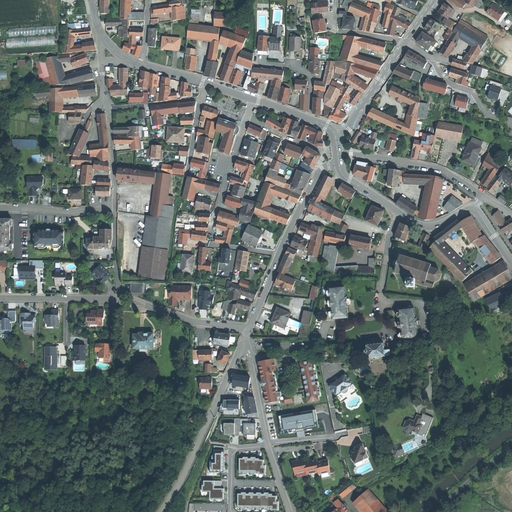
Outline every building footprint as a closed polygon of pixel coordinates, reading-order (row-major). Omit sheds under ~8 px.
[(109,14),(109,0),(101,0),(102,14),(109,14)] [(130,0),(121,0),(121,20),(127,20),(127,13),(128,7),(130,7),(130,0)] [(353,0),(352,0),(345,0),(342,6),(349,9),(352,2),(353,0)] [(416,3),(417,0),(398,0),(398,3),(405,6),(405,5),(414,8),(416,3)] [(450,0),(463,9),(466,4),(460,0),(450,0)] [(318,3),(312,4),(312,13),(325,12),(329,12),(328,1),(318,2),(318,3)] [(356,4),(353,11),(364,15),(366,16),(369,9),(356,4)] [(386,8),(385,13),(386,13),(391,15),(394,6),(388,4),(386,8)] [(442,9),(440,12),(449,19),(452,13),(453,12),(454,10),(445,4),(445,5),(443,8),(442,9)] [(488,12),(499,20),(503,16),(501,15),(504,11),(494,4),(491,8),(489,8),(490,10),(488,12)] [(155,14),(168,12),(167,6),(154,7),(154,11),(155,14)] [(173,21),(182,20),(182,16),(181,7),(172,8),(172,11),(173,21)] [(375,23),(379,11),(372,8),(371,9),(372,10),(370,15),(371,15),(369,21),(375,23)] [(191,9),(189,24),(198,25),(200,10),(191,9)] [(508,13),(504,11),(501,15),(503,16),(499,20),(501,22),(508,13)] [(204,26),(214,27),(214,15),(205,14),(204,26)] [(225,25),(226,15),(215,14),(214,25),(225,25)] [(366,16),(364,15),(360,30),(366,31),(369,17),(366,16)] [(396,16),(393,15),(391,20),(387,35),(393,36),(394,33),(396,23),(394,22),(397,17),(396,16)] [(346,18),(344,17),(342,28),(347,29),(353,30),(355,19),(346,18)] [(404,21),(397,17),(394,22),(396,23),(407,29),(408,27),(410,24),(404,21)] [(325,19),(322,20),(319,20),(313,21),(315,33),(326,31),(325,25),(325,19)] [(425,29),(435,35),(442,25),(432,19),(428,24),(425,29)] [(445,25),(450,28),(454,21),(449,19),(445,25)] [(462,19),(459,23),(476,34),(478,30),(462,19)] [(450,29),(454,31),(458,24),(454,21),(450,28),(450,29)] [(476,34),(459,23),(454,31),(453,32),(461,37),(475,45),(476,46),(478,44),(482,37),(476,34)] [(210,53),(218,54),(219,46),(220,29),(214,27),(204,26),(198,25),(189,24),(188,24),(187,39),(197,40),(197,39),(212,41),(210,53)] [(10,36),(47,34),(46,27),(10,28),(10,36)] [(236,33),(247,36),(249,32),(237,28),(236,33)] [(454,31),(450,29),(444,38),(448,40),(449,39),(453,32),(454,31)] [(241,50),(242,50),(242,49),(244,46),(247,39),(223,31),(222,35),(220,42),(234,47),(241,50)] [(421,37),(417,42),(429,49),(432,45),(434,46),(437,41),(424,32),(421,37)] [(457,44),(461,37),(453,32),(449,39),(450,39),(457,44)] [(258,51),(269,52),(269,49),(269,37),(259,36),(258,51)] [(361,38),(348,36),(348,39),(347,41),(360,44),(361,38)] [(63,53),(72,52),(73,47),(74,38),(73,38),(65,37),(63,53)] [(273,37),(269,37),(269,49),(275,50),(280,50),(280,44),(280,40),(280,37),(273,37)] [(290,50),(300,50),(301,37),(295,37),(295,39),(291,39),(290,50)] [(487,40),(482,37),(478,44),(481,46),(473,56),(476,57),(487,40)] [(7,39),(8,47),(19,46),(18,38),(7,39)] [(179,50),(180,39),(163,38),(162,48),(169,48),(172,49),(172,50),(179,50)] [(360,44),(359,46),(367,48),(369,39),(361,38),(360,44)] [(369,39),(367,48),(384,52),(385,48),(386,44),(369,39)] [(449,57),(457,44),(450,39),(442,52),(445,54),(449,57)] [(354,63),(356,56),(359,46),(360,44),(347,41),(342,59),(347,61),(354,63)] [(83,51),(97,50),(96,46),(95,43),(83,45),(83,46),(83,51)] [(469,54),(473,56),(481,46),(478,44),(476,46),(475,45),(469,54)] [(133,54),(138,57),(141,47),(136,45),(134,50),(133,54)] [(227,65),(234,68),(241,50),(234,47),(227,65)] [(195,57),(196,50),(186,48),(186,55),(188,56),(195,57)] [(244,66),(250,68),(252,69),(254,53),(246,50),(242,49),(242,50),(237,64),(244,66)] [(407,54),(405,57),(419,65),(422,58),(423,58),(409,50),(407,54)] [(209,60),(216,62),(218,54),(210,53),(209,60)] [(318,54),(310,53),(310,60),(311,61),(311,63),(310,63),(309,71),(312,73),(315,75),(316,74),(317,60),(318,60),(318,54)] [(86,54),(72,59),(75,67),(86,63),(89,62),(86,54)] [(472,64),(476,57),(473,56),(469,54),(467,58),(465,61),(472,64)] [(54,85),(66,84),(64,78),(59,61),(58,56),(46,58),(54,85)] [(197,57),(195,57),(188,56),(187,63),(186,69),(190,70),(194,70),(197,57)] [(380,70),(383,65),(356,56),(354,63),(356,63),(380,70)] [(426,60),(422,58),(419,65),(424,68),(428,62),(426,61),(426,60)] [(466,69),(468,63),(454,59),(453,62),(452,64),(466,69)] [(216,62),(209,60),(205,76),(215,78),(219,63),(216,62)] [(325,73),(326,73),(327,65),(334,66),(335,62),(327,61),(325,73)] [(347,61),(335,61),(335,63),(334,66),(336,67),(335,72),(343,74),(347,61)] [(350,85),(353,78),(354,72),(356,65),(347,62),(341,80),(350,85)] [(235,70),(242,72),(244,66),(237,64),(235,70)] [(224,81),(229,82),(234,68),(227,65),(221,80),(224,81)] [(325,78),(331,80),(332,75),(334,66),(327,65),(326,73),(325,76),(325,78)] [(471,73),(480,76),(483,68),(473,65),(471,73)] [(364,76),(374,79),(376,76),(378,72),(370,69),(366,67),(361,66),(358,73),(361,74),(364,76)] [(398,68),(394,73),(411,80),(411,79),(413,74),(398,68)] [(469,74),(452,69),(451,72),(449,76),(458,79),(467,82),(469,74)] [(93,70),(64,78),(66,84),(71,84),(95,78),(93,70)] [(233,84),(237,86),(242,72),(235,70),(230,83),(233,84)] [(251,78),(259,79),(262,79),(263,70),(254,70),(251,78)] [(282,81),(284,72),(277,71),(263,70),(262,79),(264,79),(273,80),(282,81)] [(144,88),(148,88),(150,74),(146,72),(142,71),(140,87),(144,88)] [(415,71),(413,74),(411,79),(420,82),(424,75),(415,71)] [(150,74),(149,88),(157,89),(157,85),(157,83),(158,76),(155,75),(150,74)] [(163,77),(160,101),(168,100),(168,94),(170,79),(167,78),(163,77)] [(257,83),(259,83),(259,79),(251,78),(249,85),(255,87),(257,83)] [(356,90),(363,95),(365,91),(367,88),(353,78),(350,85),(350,86),(352,88),(356,90)] [(425,82),(423,89),(445,95),(448,85),(426,79),(425,82)] [(279,89),(282,81),(273,80),(271,87),(279,89)] [(307,87),(308,81),(296,81),(295,89),(302,90),(301,92),(308,92),(308,90),(306,90),(306,89),(307,87)] [(331,86),(342,92),(344,87),(333,82),(331,86)] [(257,94),(261,95),(263,86),(264,84),(263,84),(259,83),(257,83),(255,87),(254,92),(257,94)] [(326,92),(327,85),(324,84),(315,83),(314,90),(326,92)] [(80,94),(80,95),(97,94),(97,89),(96,84),(79,86),(80,94)] [(340,98),(345,101),(348,95),(349,93),(352,88),(350,86),(347,84),(340,98)] [(63,96),(80,94),(79,86),(63,88),(63,96)] [(110,87),(111,96),(128,95),(128,86),(120,87),(112,87),(110,87)] [(334,108),(342,92),(331,86),(325,97),(325,106),(325,117),(329,119),(334,108)] [(391,91),(390,94),(407,102),(411,94),(393,86),(391,91)] [(502,89),(491,86),(490,91),(488,97),(494,100),(495,100),(498,101),(500,95),(502,89)] [(272,99),(276,101),(279,89),(271,87),(268,98),(272,99)] [(289,89),(283,88),(281,87),(278,101),(282,102),(287,104),(290,90),(289,89)] [(63,108),(63,96),(63,88),(51,89),(51,96),(51,112),(62,112),(63,108)] [(35,97),(51,96),(51,89),(35,90),(35,97)] [(347,102),(354,106),(358,101),(363,95),(356,90),(352,95),(351,97),(347,102)] [(314,98),(321,99),(323,99),(324,93),(314,91),(314,95),(314,98)] [(130,94),(131,102),(144,102),(144,93),(130,94)] [(156,93),(149,93),(148,102),(159,102),(160,93),(156,93)] [(416,97),(411,94),(407,102),(413,105),(416,97)] [(453,95),(451,105),(455,106),(466,109),(467,105),(469,99),(458,96),(453,95)] [(420,98),(416,97),(413,105),(412,107),(411,107),(409,114),(410,114),(407,126),(397,122),(394,127),(414,137),(418,120),(418,115),(420,98)] [(313,113),(320,116),(321,99),(314,98),(313,113)] [(334,108),(340,111),(345,101),(340,98),(334,108)] [(180,110),(181,113),(195,111),(196,107),(197,102),(180,104),(179,104),(180,110)] [(164,112),(174,111),(173,104),(151,107),(152,114),(153,114),(162,113),(164,112)] [(205,106),(203,114),(213,117),(215,110),(205,106)] [(329,119),(341,122),(347,115),(340,111),(334,108),(329,119)] [(368,115),(394,127),(397,122),(397,121),(372,110),(368,115)] [(70,113),(70,122),(81,122),(81,118),(82,114),(70,113)] [(163,125),(162,119),(162,113),(153,114),(153,116),(154,126),(159,125),(163,125)] [(31,114),(30,121),(39,122),(40,115),(31,114)] [(98,115),(100,129),(107,129),(106,114),(98,115)] [(159,129),(159,125),(154,126),(153,116),(151,116),(152,130),(159,129)] [(281,131),(288,134),(293,120),(286,117),(283,126),(281,131)] [(220,118),(217,131),(223,133),(221,139),(224,140),(220,151),(230,154),(236,135),(238,134),(239,133),(240,131),(240,129),(240,127),(239,125),(237,123),(233,122),(231,121),(231,122),(230,121),(230,123),(229,122),(229,123),(224,122),(225,121),(224,121),(224,120),(223,119),(220,118)] [(267,123),(274,128),(277,123),(275,122),(273,121),(269,119),(267,123)] [(206,132),(205,136),(213,138),(215,130),(216,130),(218,123),(209,120),(207,127),(206,132)] [(293,120),(290,129),(296,132),(297,129),(298,126),(299,122),(293,120)] [(439,122),(436,134),(447,136),(456,138),(458,126),(439,122)] [(277,129),(281,131),(283,126),(277,123),(274,128),(277,129)] [(301,131),(299,138),(305,140),(308,132),(310,126),(304,124),(302,127),(301,131)] [(250,127),(249,130),(261,136),(264,130),(251,125),(250,127)] [(129,127),(129,128),(129,133),(128,133),(128,135),(128,137),(132,137),(141,137),(145,137),(145,131),(142,131),(142,126),(139,127),(134,127),(129,127)] [(317,130),(310,126),(308,132),(315,135),(317,130)] [(168,141),(184,142),(185,128),(169,127),(168,141)] [(70,152),(77,156),(88,132),(84,131),(82,130),(80,129),(70,152)] [(100,129),(102,145),(109,144),(107,129),(100,129)] [(293,136),(299,138),(301,131),(297,129),(296,132),(290,129),(288,134),(293,136)] [(324,133),(317,130),(315,135),(314,138),(312,142),(315,144),(319,145),(321,141),(324,133)] [(355,144),(362,133),(358,131),(351,141),(355,144)] [(362,146),(362,147),(365,148),(368,149),(368,148),(373,150),(376,141),(375,141),(373,140),(370,140),(368,139),(365,138),(366,137),(363,136),(361,143),(363,144),(362,146)] [(141,137),(132,137),(132,143),(133,149),(142,149),(141,137)] [(207,153),(207,152),(212,153),(214,143),(210,142),(211,139),(202,137),(201,144),(201,145),(199,145),(199,147),(198,152),(204,153),(207,153)] [(38,148),(38,139),(13,139),(13,152),(18,152),(18,148),(38,148)] [(242,155),(254,159),(259,143),(247,139),(244,147),(242,155)] [(415,140),(412,157),(418,159),(419,149),(421,148),(422,141),(421,141),(415,140)] [(422,140),(422,141),(421,148),(425,149),(429,149),(432,150),(433,142),(422,140)] [(265,159),(272,162),(276,152),(279,144),(274,142),(270,141),(264,155),(266,156),(265,159)] [(467,163),(473,165),(481,148),(469,142),(464,155),(462,160),(467,163)] [(394,152),(396,145),(388,143),(386,150),(394,152)] [(98,160),(109,162),(109,153),(109,144),(102,145),(91,146),(91,158),(91,159),(97,158),(98,158),(98,160)] [(294,156),(300,159),(303,155),(303,154),(306,150),(289,144),(285,153),(294,156)] [(153,145),(152,159),(152,160),(160,161),(161,152),(161,146),(153,145)] [(190,148),(187,147),(187,151),(181,150),(181,147),(180,147),(180,155),(188,156),(190,148)] [(306,162),(315,169),(319,162),(322,155),(308,147),(306,150),(303,154),(309,157),(307,160),(306,162)] [(274,159),(275,159),(282,162),(285,155),(277,152),(277,153),(274,159)] [(489,153),(486,158),(500,167),(503,162),(489,153)] [(483,164),(491,169),(496,173),(501,167),(500,167),(486,158),(483,164)] [(206,162),(193,159),(192,163),(191,166),(197,167),(202,168),(204,169),(205,169),(206,162)] [(271,169),(278,171),(282,162),(275,159),(271,169)] [(240,168),(246,170),(248,163),(238,160),(237,164),(236,166),(240,168)] [(95,166),(95,168),(110,171),(110,167),(109,163),(96,161),(95,165),(95,166)] [(242,179),(249,182),(255,165),(248,163),(246,170),(245,172),(242,179)] [(173,173),(173,172),(184,174),(185,170),(185,165),(175,164),(174,166),(163,165),(163,168),(159,168),(159,172),(173,173)] [(356,165),(354,174),(360,176),(365,178),(368,168),(365,167),(357,165),(356,165)] [(493,177),(494,177),(501,182),(503,180),(504,179),(511,184),(511,182),(511,173),(502,165),(501,167),(496,173),(493,177)] [(368,166),(368,168),(365,178),(364,180),(372,182),(376,168),(368,166)] [(82,185),(92,185),(93,175),(93,169),(84,168),(82,185)] [(139,182),(139,181),(140,171),(119,169),(119,174),(118,180),(139,182)] [(491,169),(487,175),(492,178),(493,177),(496,173),(491,169)] [(294,180),(307,184),(309,180),(312,175),(309,173),(298,170),(294,180)] [(398,186),(399,182),(400,171),(390,170),(389,176),(388,185),(398,186)] [(139,181),(157,183),(158,173),(140,171),(139,181)] [(158,173),(157,183),(153,216),(166,218),(167,206),(171,174),(158,173)] [(266,181),(279,186),(281,179),(269,174),(266,181)] [(403,182),(426,183),(427,176),(407,175),(404,175),(403,182)] [(484,185),(487,187),(492,178),(487,175),(481,183),(484,185)] [(198,179),(188,176),(183,198),(193,201),(193,200),(193,199),(196,186),(198,179)] [(315,213),(316,212),(324,216),(323,217),(331,220),(340,224),(341,223),(345,215),(335,211),(320,203),(331,179),(325,176),(309,210),(315,213)] [(428,183),(427,187),(441,190),(444,179),(436,177),(430,176),(427,176),(426,183),(428,183)] [(230,182),(238,185),(243,187),(243,184),(245,181),(232,177),(230,182)] [(490,184),(487,189),(489,191),(492,193),(501,182),(494,177),(489,184),(490,184)] [(43,178),(35,178),(35,180),(31,180),(28,182),(28,188),(29,188),(30,196),(37,196),(36,191),(36,188),(40,188),(43,185),(43,178)] [(207,182),(198,179),(196,186),(205,188),(207,182)] [(279,186),(285,188),(287,183),(287,181),(281,179),(279,186)] [(441,190),(439,201),(443,202),(447,181),(444,179),(441,190)] [(221,185),(207,182),(205,188),(205,189),(219,192),(220,189),(221,185)] [(266,182),(258,203),(269,207),(274,193),(277,185),(266,182)] [(302,194),(306,187),(293,183),(292,183),(291,185),(289,190),(302,194)] [(351,199),(356,191),(348,187),(342,184),(338,191),(351,199)] [(233,194),(243,198),(246,188),(244,187),(243,187),(238,185),(237,187),(235,186),(234,190),(233,194)] [(302,195),(277,185),(274,193),(299,202),(302,195)] [(97,191),(97,195),(111,195),(111,192),(111,188),(97,187),(97,191)] [(425,220),(435,219),(438,207),(439,201),(441,190),(427,187),(421,213),(421,217),(425,220)] [(69,189),(69,199),(72,199),(76,199),(82,199),(82,189),(69,189)] [(498,199),(504,203),(507,199),(501,195),(498,199)] [(234,197),(229,196),(227,200),(226,203),(236,206),(239,198),(234,197)] [(234,196),(234,197),(239,198),(245,200),(254,203),(250,219),(241,217),(240,219),(252,222),(258,202),(234,196)] [(199,197),(196,207),(197,207),(201,208),(202,209),(203,207),(210,210),(211,206),(213,201),(199,197)] [(401,197),(396,204),(404,210),(413,216),(414,214),(416,210),(418,209),(401,197)] [(452,197),(444,208),(450,213),(463,204),(452,197)] [(245,200),(239,198),(236,206),(243,208),(245,200)] [(254,203),(245,200),(243,208),(241,217),(250,219),(254,203)] [(266,216),(271,218),(275,209),(269,207),(258,203),(255,212),(263,215),(266,216)] [(141,265),(167,268),(174,206),(167,206),(166,218),(153,216),(147,215),(141,265)] [(366,221),(378,226),(381,218),(384,211),(372,206),(366,221)] [(275,209),(271,218),(288,224),(290,220),(292,215),(286,213),(281,211),(275,209)] [(495,220),(499,227),(506,223),(500,214),(498,211),(492,216),(495,220)] [(233,218),(220,214),(218,220),(231,224),(233,218)] [(471,217),(460,223),(471,243),(475,241),(482,237),(471,217)] [(0,218),(0,250),(13,250),(13,244),(10,244),(10,240),(10,229),(10,225),(13,225),(13,219),(0,218)] [(499,227),(503,233),(511,226),(511,220),(511,219),(506,223),(499,227)] [(434,238),(436,241),(439,244),(462,226),(458,220),(448,228),(434,238)] [(229,224),(219,221),(218,224),(217,227),(227,231),(229,225),(229,224)] [(299,230),(313,236),(309,255),(317,257),(318,253),(324,228),(315,226),(312,225),(308,224),(308,225),(302,223),(301,226),(299,230)] [(347,226),(341,223),(340,224),(337,231),(346,233),(347,226)] [(395,236),(407,241),(412,228),(400,223),(398,230),(395,236)] [(235,227),(229,225),(227,231),(225,238),(224,242),(230,243),(235,227)] [(243,240),(256,246),(260,239),(263,232),(250,225),(243,240)] [(34,232),(34,246),(64,246),(64,232),(60,232),(60,230),(55,230),(55,232),(52,232),(52,230),(50,229),(49,229),(48,229),(47,230),(47,232),(46,232),(46,230),(38,230),(38,232),(34,232)] [(94,239),(94,248),(109,248),(109,240),(112,240),(112,230),(108,230),(106,230),(103,230),(101,230),(101,236),(97,236),(97,239),(94,239)] [(188,237),(188,231),(180,230),(179,244),(187,244),(188,242),(188,237)] [(208,233),(193,231),(192,238),(195,238),(198,238),(207,240),(207,237),(208,233)] [(324,240),(344,245),(345,239),(346,236),(326,232),(324,240)] [(418,246),(423,248),(429,236),(424,233),(418,246)] [(293,240),(291,245),(299,248),(297,251),(303,254),(309,242),(296,235),(293,240)] [(351,235),(349,245),(369,249),(370,244),(371,239),(351,235)] [(485,236),(482,237),(475,241),(493,263),(501,257),(485,236)] [(432,245),(428,249),(461,282),(469,275),(439,244),(436,241),(432,245)] [(330,245),(330,246),(325,245),(322,260),(326,262),(324,272),(333,274),(333,273),(334,268),(338,247),(330,245)] [(286,254),(293,258),(296,252),(289,248),(287,251),(286,254)] [(222,263),(230,264),(232,249),(228,249),(224,249),(222,263)] [(236,269),(246,271),(248,261),(250,252),(240,251),(236,269)] [(194,255),(183,254),(182,272),(192,273),(194,255)] [(290,263),(293,258),(286,254),(281,264),(289,267),(291,263),(290,263)] [(432,288),(434,282),(435,282),(439,280),(441,274),(439,270),(430,267),(431,265),(400,255),(394,272),(407,276),(406,287),(414,287),(415,282),(423,285),(432,288)] [(369,258),(369,267),(358,266),(358,265),(352,266),(352,267),(352,272),(352,273),(375,273),(375,267),(374,267),(374,258),(369,258)] [(0,260),(0,267),(3,268),(3,270),(8,270),(8,260),(0,260)] [(200,262),(199,269),(211,270),(212,264),(206,263),(200,262)] [(464,286),(473,301),(511,278),(511,275),(504,263),(487,273),(481,276),(464,286)] [(285,274),(289,267),(281,264),(278,271),(285,274)] [(100,265),(93,273),(98,278),(99,279),(99,280),(98,283),(100,284),(103,284),(111,276),(100,265)] [(167,268),(141,265),(140,275),(166,278),(167,268)] [(35,277),(35,268),(35,267),(33,267),(20,267),(20,270),(21,272),(20,273),(20,277),(35,277)] [(56,280),(56,286),(61,286),(61,283),(63,283),(66,283),(66,284),(73,284),(73,277),(66,277),(66,273),(56,273),(56,276),(53,278),(56,280)] [(288,277),(280,274),(278,279),(275,284),(282,287),(285,288),(291,291),(296,281),(290,278),(288,277)] [(241,279),(240,286),(246,287),(249,289),(251,282),(241,279)] [(132,292),(143,292),(143,284),(132,283),(132,292)] [(241,294),(243,295),(246,287),(240,286),(232,283),(232,288),(230,300),(240,299),(241,294)] [(170,293),(169,306),(173,306),(177,306),(177,298),(183,299),(191,300),(192,286),(172,286),(172,293),(170,293)] [(310,299),(316,299),(319,288),(314,286),(310,299)] [(345,286),(329,288),(329,291),(330,296),(331,301),(331,307),(332,311),(332,317),(333,319),(348,318),(347,307),(346,297),(345,286)] [(246,287),(243,295),(255,298),(257,295),(258,291),(249,289),(246,287)] [(326,320),(333,319),(332,317),(330,317),(329,315),(329,313),(329,312),(332,311),(331,307),(329,307),(329,306),(328,305),(328,304),(328,302),(328,301),(331,301),(330,296),(328,296),(327,295),(326,293),(327,292),(327,291),(329,291),(329,288),(323,289),(325,307),(326,320)] [(486,299),(492,311),(511,301),(511,295),(509,289),(486,299)] [(211,291),(203,290),(202,296),(201,295),(200,309),(208,309),(208,303),(213,303),(214,296),(210,296),(211,291)] [(239,300),(238,303),(237,306),(250,310),(251,306),(252,303),(239,300)] [(232,303),(225,301),(223,309),(230,311),(229,312),(235,313),(237,306),(238,303),(232,304),(231,304),(232,303)] [(274,327),(283,331),(291,313),(277,308),(274,315),(271,322),(275,324),(274,327)] [(414,308),(399,309),(401,325),(403,341),(418,339),(417,328),(418,328),(417,318),(416,318),(414,308)] [(45,315),(45,321),(48,321),(48,324),(50,325),(53,325),(53,327),(58,327),(58,317),(59,317),(59,310),(55,310),(52,310),(52,315),(45,315)] [(87,316),(87,321),(90,324),(98,324),(98,325),(99,326),(102,326),(103,325),(103,318),(105,318),(105,310),(98,310),(98,311),(96,311),(91,311),(91,314),(90,314),(88,316),(87,316)] [(301,323),(310,325),(313,313),(304,310),(301,323)] [(24,325),(24,330),(30,330),(30,327),(34,327),(34,322),(35,322),(36,315),(31,315),(27,315),(27,313),(25,313),(20,313),(20,325),(24,325)] [(11,332),(12,322),(9,322),(9,321),(9,319),(8,319),(6,319),(4,319),(4,320),(0,320),(0,330),(0,332),(2,333),(6,334),(9,333),(11,332)] [(215,344),(230,346),(231,335),(225,334),(220,333),(218,331),(216,332),(215,344)] [(134,348),(154,349),(154,333),(146,333),(140,333),(140,335),(135,334),(134,348)] [(386,348),(384,348),(384,351),(389,350),(399,349),(398,341),(387,343),(388,346),(386,346),(386,348)] [(367,349),(367,354),(368,358),(385,356),(385,355),(384,351),(384,348),(383,343),(375,344),(366,345),(367,349)] [(104,362),(110,362),(111,344),(107,344),(100,344),(100,345),(96,344),(96,351),(100,351),(100,358),(104,358),(104,362)] [(72,354),(72,361),(81,361),(81,359),(86,359),(86,353),(87,351),(86,350),(86,346),(82,346),(80,347),(79,346),(75,346),(75,348),(75,354),(72,354)] [(356,347),(359,371),(369,370),(368,358),(367,354),(364,354),(363,350),(362,350),(362,346),(356,347)] [(51,365),(57,365),(57,356),(56,356),(56,354),(56,350),(56,348),(45,347),(45,353),(46,353),(46,354),(45,355),(45,356),(46,357),(45,358),(45,365),(48,368),(51,365)] [(200,360),(213,359),(213,357),(213,350),(200,350),(200,360)] [(218,361),(227,364),(228,360),(231,354),(223,351),(221,355),(218,361)] [(263,379),(263,383),(264,386),(267,403),(278,401),(277,397),(282,397),(281,392),(276,393),(275,387),(273,377),(272,371),(276,371),(274,359),(259,362),(263,379)] [(312,360),(302,362),(304,372),(305,375),(304,375),(305,380),(307,390),(307,389),(308,392),(307,392),(309,402),(319,400),(318,396),(321,396),(320,391),(318,392),(317,386),(319,385),(319,381),(316,382),(315,378),(318,378),(317,374),(316,374),(315,368),(316,368),(316,364),(313,364),(312,360)] [(329,385),(331,389),(334,392),(336,395),(342,391),(343,392),(344,393),(345,393),(346,392),(347,391),(348,390),(348,389),(347,388),(352,384),(350,380),(347,377),(345,374),(340,377),(340,378),(335,382),(334,382),(329,385)] [(249,388),(250,378),(234,375),(234,380),(233,385),(249,388)] [(201,389),(213,389),(213,383),(213,378),(211,378),(210,377),(208,377),(208,378),(202,378),(202,383),(201,383),(201,389)] [(244,396),(244,403),(246,415),(255,413),(254,411),(257,411),(257,413),(258,413),(255,397),(244,396)] [(240,401),(224,400),(224,401),(224,408),(228,408),(228,411),(234,411),(235,409),(240,410),(240,401)] [(277,414),(280,432),(318,426),(316,408),(277,414)] [(422,414),(421,417),(420,419),(415,418),(414,421),(409,419),(409,420),(406,421),(405,421),(402,428),(404,429),(404,430),(404,431),(405,432),(406,433),(407,433),(408,433),(409,432),(410,431),(412,432),(413,429),(418,432),(417,433),(417,434),(422,436),(423,434),(426,435),(433,418),(427,415),(422,414)] [(235,435),(235,436),(240,436),(240,431),(240,419),(235,419),(235,423),(225,423),(225,429),(225,434),(232,434),(232,435),(235,435)] [(256,423),(249,423),(249,419),(240,419),(240,431),(244,432),(244,435),(256,435),(256,423)] [(415,438),(414,439),(417,447),(422,445),(425,445),(427,441),(425,437),(426,435),(423,434),(422,436),(417,434),(415,438)] [(351,457),(355,464),(362,461),(361,458),(366,456),(364,452),(366,451),(362,443),(357,446),(356,447),(357,449),(355,449),(353,450),(352,453),(353,455),(351,457)] [(406,452),(403,444),(400,445),(400,444),(390,448),(393,455),(399,458),(400,456),(406,453),(406,452)] [(224,465),(224,450),(214,450),(214,453),(222,453),(222,465),(224,465)] [(222,465),(222,453),(214,453),(214,461),(210,461),(210,472),(224,472),(224,465),(222,465)] [(239,458),(239,473),(243,473),(245,473),(245,474),(248,474),(248,473),(251,473),(253,473),(253,474),(256,474),(256,473),(259,473),(263,473),(263,475),(265,475),(266,465),(264,465),(264,460),(259,460),(259,459),(256,459),(255,459),(255,460),(252,460),(252,459),(251,459),(248,458),(247,458),(247,460),(244,460),(244,458),(243,458),(239,458)] [(311,461),(305,462),(307,472),(308,477),(309,477),(308,474),(319,471),(317,462),(316,459),(312,460),(311,460),(311,461)] [(322,460),(317,462),(319,471),(320,477),(320,476),(320,474),(331,471),(328,459),(324,460),(323,460),(322,460)] [(293,462),(297,477),(297,474),(307,472),(305,462),(305,460),(300,461),(300,460),(299,461),(294,462),(293,462)] [(210,499),(224,499),(224,489),(221,489),(222,481),(204,481),(204,485),(202,485),(202,492),(210,492),(210,499)] [(342,497),(353,487),(349,482),(337,492),(342,497)] [(372,488),(367,490),(382,508),(390,501),(378,487),(374,490),(372,488)] [(354,502),(363,511),(386,511),(382,508),(367,490),(354,502)] [(238,494),(238,507),(238,508),(241,508),(243,508),(243,510),(246,510),(246,508),(249,508),(251,508),(251,510),(254,510),(254,508),(256,508),(258,508),(258,510),(261,510),(261,508),(264,508),(266,508),(266,510),(269,510),(269,508),(272,508),(276,508),(276,510),(278,510),(278,502),(276,502),(277,496),(272,496),(272,494),(269,494),(268,494),(268,495),(265,495),(265,494),(264,494),(261,494),(261,495),(257,495),(257,494),(254,494),(253,494),(253,495),(250,495),(250,494),(249,494),(246,494),(246,495),(242,495),(242,494),(238,494)] [(330,499),(337,508),(342,504),(335,495),(330,499)]
